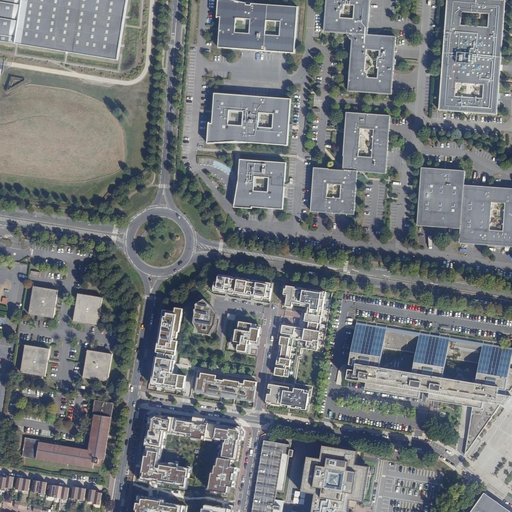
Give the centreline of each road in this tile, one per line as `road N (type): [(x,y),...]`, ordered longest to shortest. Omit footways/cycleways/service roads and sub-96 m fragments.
road 1 (secondary): [(185,258),(215,255),(511,304)]
road 2 (secondary): [(511,295),(188,234)]
road 3 (residential): [(257,419),(427,446),(511,501)]
road 4 (tertiary): [(164,186),(177,0)]
road 5 (secondary): [(133,226),(0,211)]
road 6 (secondary): [(0,222),(130,250)]
road 7 (residential): [(132,399),(257,419)]
